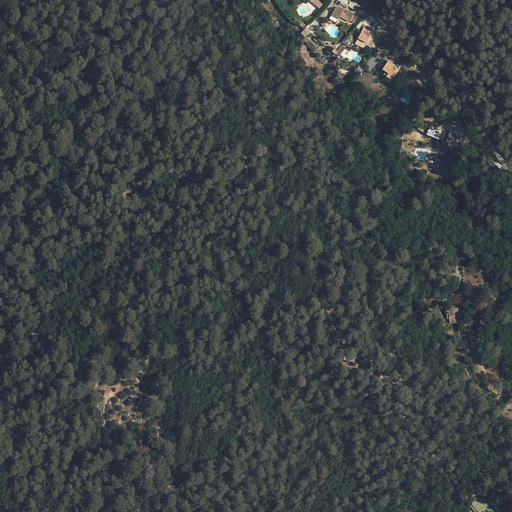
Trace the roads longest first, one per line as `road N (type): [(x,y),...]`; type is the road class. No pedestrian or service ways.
road 1 (track): [(208,0),(221,42),(215,82),(173,153),(126,202),(133,253),(128,360),(119,384)]
road 2 (unclassified): [(511,168),(473,111),(354,0)]
road 3 (track): [(215,82),(310,286)]
